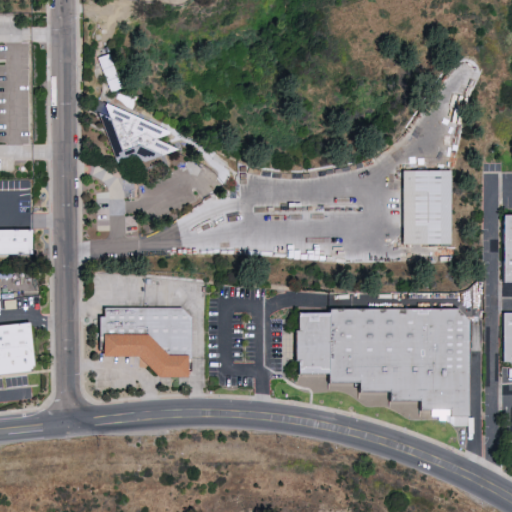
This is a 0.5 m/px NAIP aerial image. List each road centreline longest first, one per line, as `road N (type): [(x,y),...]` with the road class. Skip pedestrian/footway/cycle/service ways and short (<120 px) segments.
road 1 (tertiary): [(69,424),(198,412),(312,424),(406,449),(511,499)]
road 2 (residential): [(69,424),(66,0)]
